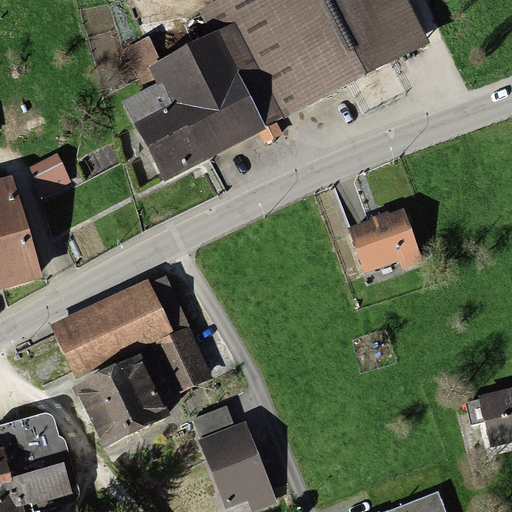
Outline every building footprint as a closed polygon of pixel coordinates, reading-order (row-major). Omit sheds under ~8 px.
[(127,113),(165,187),(429,53),(402,0),(253,0),(206,24),(218,47),(149,82),(157,98),(127,113)] [(0,302),(37,293),(10,187),(0,189),(0,302)] [(405,222),(353,241),(369,282),(420,264),(405,222)] [(147,291),(54,335),(77,385),(170,341),(147,291)] [(190,339),(155,355),(177,403),(212,387),(190,339)] [(138,373),(77,402),(105,460),(166,431),(138,373)] [(511,404),(489,409),(497,452),(511,448),(511,404)] [(234,426),(226,406),(189,420),(225,510),(248,500),(253,511),(277,502),(245,421),(234,426)] [(0,465),(0,511),(72,511),(63,479),(9,494),(0,465)]
